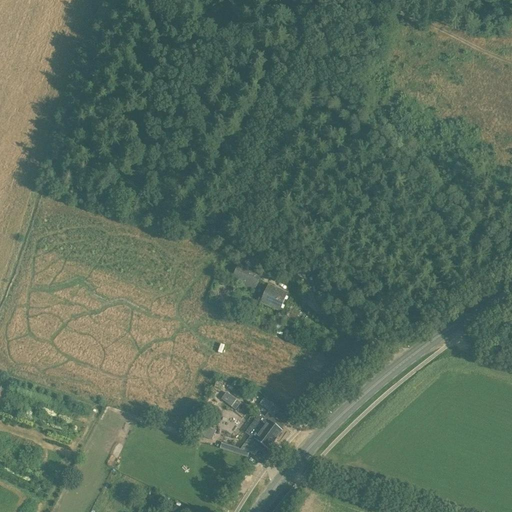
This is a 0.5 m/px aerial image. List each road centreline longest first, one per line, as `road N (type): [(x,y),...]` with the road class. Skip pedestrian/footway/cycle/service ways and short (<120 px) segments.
road 1 (track): [(295,53),(249,188),(273,255),(86,191),(56,171)]
road 2 (secondary): [(256,511),(361,396),(511,284)]
road 3 (track): [(508,259),(295,53)]
road 4 (track): [(56,171),(114,0)]
road 5 (track): [(273,255),(307,285),(325,324),(403,361)]
road 6 (track): [(138,0),(295,53)]
road 7 (track): [(508,259),(430,304),(396,335),(398,351)]
